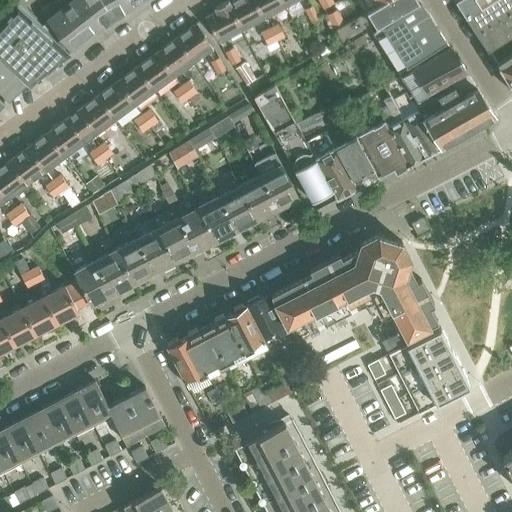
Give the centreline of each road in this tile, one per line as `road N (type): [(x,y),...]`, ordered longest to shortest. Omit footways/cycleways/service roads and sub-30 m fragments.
road 1 (residential): [(511,133),(134,330)]
road 2 (residential): [(0,138),(181,0)]
road 3 (residential): [(227,511),(134,330)]
road 4 (residential): [(134,330),(0,399)]
road 5 (residential): [(511,116),(438,0)]
